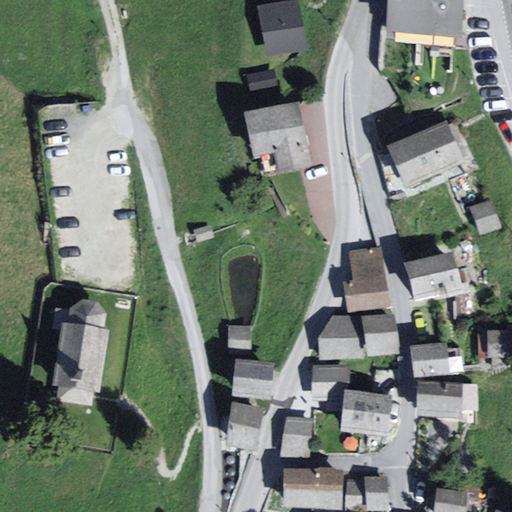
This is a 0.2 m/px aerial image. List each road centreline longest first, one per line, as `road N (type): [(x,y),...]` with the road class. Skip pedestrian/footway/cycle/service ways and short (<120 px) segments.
road 1 (residential): [(211,511),(204,404),(110,26)]
road 2 (tertiary): [(259,470),(338,258),(345,212),(335,74),(360,5)]
road 3 (residential): [(404,464),(390,257),(363,170),(360,5)]
road 4 (unclassified): [(404,464),(259,470)]
